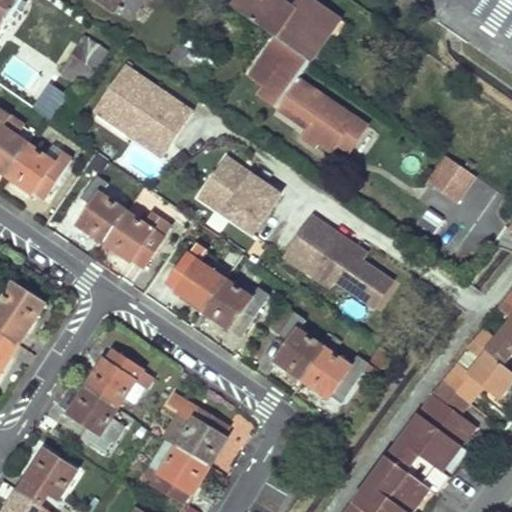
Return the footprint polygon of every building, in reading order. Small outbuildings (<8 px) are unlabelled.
[(0,0),(0,26),(1,26),(19,0),(0,0)] [(99,0),(116,11),(118,7),(134,16),(144,0),(99,0)] [(238,0),(232,8),(277,39),(311,62),(341,19),(312,0),(302,0),(296,10),(289,20),(281,13),(287,4),(281,0),(238,0)] [(287,4),(281,13),(289,20),(296,10),(287,4)] [(82,88),(105,52),(82,36),(59,73),(82,88)] [(277,39),(250,77),(265,88),(260,95),(280,108),(285,102),(314,123),(304,137),(318,146),(321,143),(334,152),(340,143),(350,151),(368,125),(299,79),(311,62),(277,39)] [(148,97),(155,86),(123,65),(96,105),(136,132),(133,137),(161,157),(192,113),(165,93),(158,103),(148,97)] [(165,93),(155,86),(148,97),(158,103),(165,93)] [(0,108),(0,169),(22,186),(25,181),(37,188),(48,196),(74,159),(62,152),(55,161),(4,126),(10,115),(0,108)] [(241,167),(227,156),(200,196),(254,233),(281,193),(252,174),(247,180),(237,173),(241,167)] [(450,158),(432,184),(458,202),(477,176),(450,158)] [(252,174),(241,167),(237,173),(247,180),(252,174)] [(108,184),(97,176),(82,197),(93,205),(83,219),(96,229),(93,234),(121,253),(125,248),(137,257),(148,265),(173,228),(153,214),(146,224),(101,194),(108,184)] [(25,181),(22,186),(33,193),(37,188),(25,181)] [(78,195),(65,213),(93,234),(96,229),(83,219),(93,205),(82,197),(78,195)] [(420,226),(437,232),(444,214),(426,208),(420,226)] [(329,225),(316,216),(288,256),(333,287),(337,281),(369,303),(386,278),(354,254),(359,247),(329,225)] [(197,244),(182,266),(192,272),(182,287),(195,297),(192,302),(218,321),(222,315),(235,325),(246,332),(256,317),(271,295),(252,281),(244,291),(201,261),(207,251),(197,244)] [(125,248),(121,253),(134,262),(137,257),(125,248)] [(137,257),(134,262),(144,269),(148,265),(137,257)] [(182,266),(171,280),(182,287),(192,272),(182,266)] [(0,373),(46,304),(14,283),(0,305),(0,312),(7,318),(1,328),(0,327),(0,373)] [(182,287),(178,292),(192,302),(195,297),(182,287)] [(271,295),(256,317),(265,323),(281,301),(271,295)] [(483,327),(472,340),(504,365),(511,354),(511,305),(504,299),(498,308),(511,317),(495,336),(483,327)] [(284,303),(267,325),(282,336),(298,312),(284,303)] [(298,312),(282,336),(290,342),(281,356),(295,365),(290,370),(318,389),(321,384),(333,392),(344,400),(365,372),(383,383),(388,375),(359,356),(352,367),(300,330),(307,318),(298,312)] [(222,315),(218,321),(231,331),(235,325),(222,315)] [(452,369),(441,384),(470,405),(484,388),(501,399),(511,384),(511,370),(504,365),(472,340),(466,349),(479,358),(465,377),(452,369)] [(153,377),(112,350),(104,362),(109,365),(100,377),(97,374),(80,401),(84,403),(76,417),(90,427),(84,436),(105,451),(112,441),(115,442),(126,424),(114,416),(127,397),(136,402),(153,377)] [(281,356),(278,361),(290,370),(295,365),(281,356)] [(104,362),(97,374),(100,377),(109,365),(104,362)] [(321,384),(318,389),(330,398),(333,392),(321,384)] [(441,384),(433,394),(462,416),(470,405),(441,384)] [(177,392),(171,403),(185,412),(196,418),(179,445),(168,438),(151,467),(145,477),(182,501),(189,490),(197,477),(202,480),(221,451),(215,447),(223,434),(230,425),(177,392)] [(433,394),(346,511),(413,511),(431,488),(425,483),(435,468),(443,473),(462,446),(476,427),(462,416),(433,394)] [(80,401),(72,414),(76,417),(84,403),(80,401)] [(196,418),(185,412),(168,438),(179,445),(196,418)] [(223,434),(215,447),(221,451),(229,438),(223,434)] [(435,468),(425,483),(431,488),(439,493),(469,451),(462,446),(443,473),(435,468)] [(7,511),(52,511),(54,511),(42,504),(51,491),(62,497),(78,472),(47,452),(7,511)] [(197,477),(189,490),(194,493),(202,480),(197,477)]
